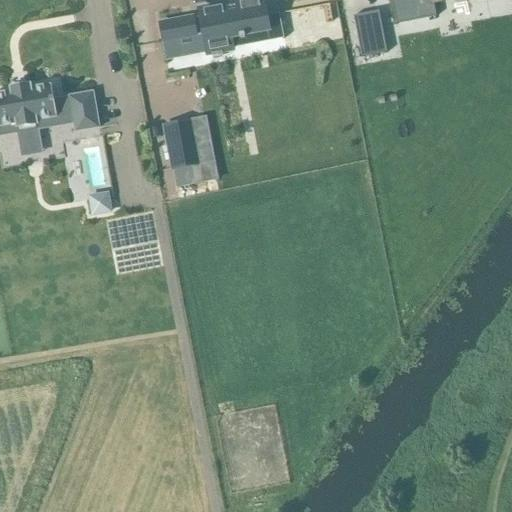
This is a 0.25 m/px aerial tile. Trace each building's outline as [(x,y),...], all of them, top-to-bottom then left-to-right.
[(204,57),(233,51),(233,47),(282,38),(278,13),(267,15),(263,0),(233,0),(215,4),(195,7),(196,14),(157,21),(161,45),(201,38),(204,57)] [(391,0),(396,24),(436,17),(433,4),(456,0),(391,0)] [(377,12),(356,17),(364,57),(386,53),(377,12)] [(0,127),(16,124),(17,130),(35,127),(34,121),(71,115),(72,114),(75,132),(99,128),(93,93),(66,98),(53,100),(53,99),(52,92),(51,90),(51,88),(30,91),(30,89),(30,88),(30,87),(10,90),(10,91),(10,95),(0,95),(0,127)] [(190,121),(161,126),(170,173),(174,172),(199,167),(190,121)] [(109,193),(88,197),(91,218),(112,214),(109,193)]
